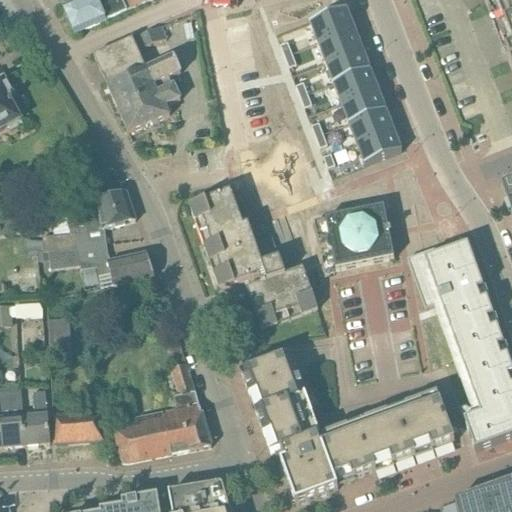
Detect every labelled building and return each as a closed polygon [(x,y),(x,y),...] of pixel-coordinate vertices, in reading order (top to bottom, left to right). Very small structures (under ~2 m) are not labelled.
[(135,10),(155,1),(154,0),(87,0),(64,10),(76,36),(106,23),(106,22),(134,10),(135,10)] [(511,0),(483,0),(498,36),(511,30),(511,0)] [(346,12),(309,27),(318,48),(355,34),(346,12)] [(112,98),(178,68),(175,59),(147,72),(139,55),(167,42),(162,30),(94,59),(112,98)] [(511,30),(498,36),(511,72),(511,30)] [(355,34),(318,48),(325,68),(362,54),(355,34)] [(288,47),(280,49),(284,61),(292,58),(288,47)] [(362,54),(325,68),(333,88),(370,74),(362,54)] [(292,58),(284,61),(289,72),(296,69),(292,58)] [(112,98),(129,136),(170,119),(166,109),(181,103),(171,80),(182,76),(178,68),(112,98)] [(370,74),(333,88),(341,108),(378,94),(370,74)] [(10,133),(11,133),(22,126),(12,107),(14,105),(12,103),(15,101),(4,82),(0,83),(0,135),(9,131),(10,133)] [(303,87),(296,90),(300,101),(307,98),(303,87)] [(378,94),(341,108),(349,128),(386,114),(378,94)] [(307,98),(300,101),(304,112),(312,109),(307,98)] [(386,114),(349,128),(357,149),(393,134),(386,114)] [(319,127),(311,130),(315,141),(323,138),(319,127)] [(393,134),(357,149),(365,170),(401,155),(393,134)] [(323,138),(315,141),(320,152),(327,150),(323,138)] [(331,159),(323,161),(327,173),(335,170),(331,159)] [(511,184),(502,189),(511,216),(511,184)] [(104,233),(136,224),(127,195),(96,204),(97,208),(66,214),(70,237),(57,238),(42,240),(43,244),(44,256),(48,255),(79,251),(77,238),(104,233)] [(282,267),(280,261),(263,267),(262,266),(255,246),(249,228),(244,229),(232,195),(191,209),(196,226),(204,223),(213,247),(205,250),(211,266),(218,263),(222,275),(215,277),(220,293),(260,279),(262,286),(247,291),(262,332),(278,326),(275,318),(299,310),(302,317),(318,312),(304,272),(300,261),(282,267)] [(383,210),(326,221),(336,272),(394,262),(383,210)] [(272,240),(255,246),(262,266),(279,260),(272,240)] [(466,241),(407,262),(426,313),(441,308),(481,418),(465,423),(476,455),(511,441),(511,369),(508,359),(510,358),(507,348),(505,349),(498,330),(500,329),(497,320),(494,321),(488,302),(490,301),(486,292),(484,292),(483,289),(485,289),(482,279),(480,280),(473,262),(475,261),(471,249),(469,250),(466,241)] [(111,265),(110,260),(96,263),(80,262),(79,251),(48,255),(50,263),(51,273),(80,269),(81,273),(98,270),(99,279),(111,276),(114,289),(154,280),(147,257),(111,265)] [(17,321),(43,319),(42,305),(16,307),(17,321)] [(10,309),(0,309),(0,327),(10,328),(10,309)] [(48,324),(50,361),(71,360),(69,323),(48,324)] [(291,358),(242,376),(271,457),(281,453),(285,464),(281,465),(296,507),(338,492),(337,488),(455,445),(438,397),(318,441),(316,437),(319,436),(291,358)] [(212,450),(199,407),(187,367),(172,371),(180,398),(176,399),(179,413),(130,424),(132,432),(116,436),(123,466),(129,466),(212,450)] [(21,390),(0,392),(0,417),(3,451),(27,449),(24,421),(21,390)] [(51,447),(49,427),(46,395),(34,396),(36,420),(24,421),(27,449),(51,447)] [(90,415),(53,417),(55,448),(101,444),(99,421),(91,422),(90,415)] [(511,511),(511,484),(456,505),(457,511),(511,511)] [(229,511),(224,490),(220,488),(169,496),(169,498),(158,499),(160,511),(229,511)] [(160,511),(158,499),(158,498),(123,504),(124,510),(110,511),(160,511)]
